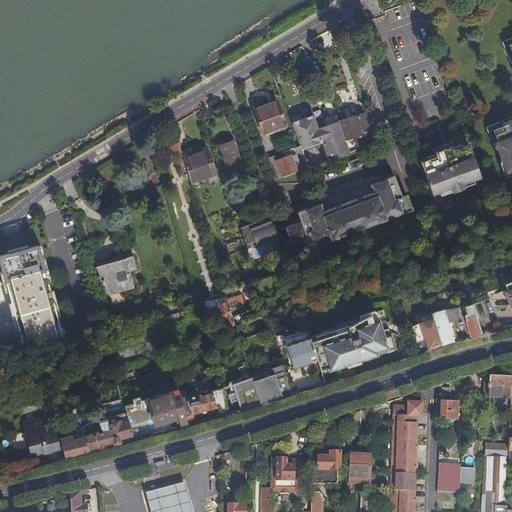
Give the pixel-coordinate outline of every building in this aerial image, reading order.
[(337,27),(342,43),(349,41),(342,21),(337,26),(337,27)] [(511,40),(503,44),(511,67),(511,66),(511,40)] [(254,111),(263,134),(276,130),(277,133),(287,130),(277,103),(254,111)] [(365,113),(338,123),(344,141),(365,133),(366,136),(372,134),(365,113)] [(303,114),(289,118),(301,151),(323,144),(318,130),(313,117),(305,120),(303,114)] [(323,144),(329,162),(349,154),(345,143),(344,141),(338,123),(318,130),(323,144)] [(503,134),(496,137),(510,173),(511,172),(511,124),(501,129),(503,134)] [(503,134),(501,129),(494,132),(496,137),(503,134)] [(276,130),(263,134),(264,138),(278,133),(277,133),(276,130)] [(241,163),(233,142),(219,147),(227,168),(241,163)] [(183,158),(178,144),(172,147),(178,170),(179,170),(186,168),(183,158)] [(433,151),(436,161),(456,153),(453,144),(433,151)] [(456,153),(436,161),(432,162),(428,161),(421,164),(424,174),(433,197),(450,190),(453,195),(466,190),(464,185),(481,179),(474,159),(469,146),(462,148),(461,152),(456,153)] [(283,159),(267,165),(274,183),(284,179),(284,178),(299,172),(296,166),(299,165),(293,150),(282,154),(283,159)] [(193,154),(183,158),(186,168),(188,174),(191,185),(208,178),(210,183),(218,180),(207,151),(194,156),(193,154)] [(424,174),(421,164),(416,166),(420,175),(424,174)] [(186,168),(179,170),(181,176),(188,174),(186,168)] [(371,187),(374,194),(374,195),(374,197),(340,209),(325,215),(324,213),(323,211),(321,206),(317,208),(312,209),(313,211),(308,213),(307,213),(307,211),(298,215),(301,223),(285,229),(286,232),(292,247),(304,243),(307,252),(407,214),(402,199),(394,178),(384,182),(385,184),(381,185),(380,183),(373,186),(371,187)] [(374,194),(324,213),(325,215),(340,209),(374,197),(374,195),(374,194)] [(402,199),(407,214),(413,212),(407,197),(402,199)] [(261,225),(240,233),(245,250),(255,246),(257,252),(278,244),(271,226),(262,229),(261,225)] [(0,257),(0,264),(25,354),(64,343),(37,247),(0,257)] [(133,257),(99,266),(108,295),(120,292),(122,296),(135,292),(131,275),(137,273),(133,257)] [(151,269),(145,271),(147,281),(154,279),(151,269)] [(226,298),(223,299),(225,304),(218,306),(220,310),(213,313),(215,320),(222,317),(223,320),(221,321),(222,323),(226,322),(227,324),(229,324),(230,327),(235,326),(233,320),(260,308),(259,305),(245,311),(244,308),(243,308),(244,311),(236,315),(234,309),(241,306),(238,299),(230,302),(234,316),(232,316),(226,298)] [(471,338),(482,335),(477,320),(473,306),(466,307),(469,316),(470,318),(465,319),(466,322),(471,338)] [(433,320),(421,324),(420,324),(421,329),(413,332),(417,344),(420,353),(454,343),(447,324),(454,322),(462,320),(458,309),(443,312),(432,315),(433,320)] [(433,320),(432,315),(432,314),(419,318),(421,324),(433,320)] [(477,320),(482,335),(496,330),(493,320),(492,320),(486,321),(485,318),(477,320)] [(460,341),(454,322),(447,324),(454,343),(460,341)] [(471,338),(466,322),(463,323),(468,339),(471,338)] [(317,361),(311,340),(287,348),(293,369),(317,361)] [(414,355),(420,353),(417,344),(411,346),(414,355)] [(240,377),(240,380),(241,383),(252,380),(250,373),(240,377)] [(261,405),(292,395),(289,387),(284,373),(253,383),(261,405)] [(334,373),(322,376),(325,384),(337,380),(334,373)] [(511,391),(511,378),(490,377),(489,398),(511,399),(511,391)] [(252,408),(261,405),(253,383),(252,380),(241,383),(240,380),(230,383),(234,396),(237,395),(242,411),(252,408)] [(451,390),(443,389),(441,420),(458,421),(458,404),(450,404),(451,390)] [(220,408),(222,416),(229,414),(223,390),(212,393),(212,394),(201,398),(200,396),(182,401),(185,412),(186,415),(191,414),(192,416),(220,408)] [(186,415),(185,412),(179,414),(172,393),(147,401),(154,423),(155,423),(157,427),(178,421),(180,420),(182,427),(189,426),(186,415)] [(394,407),(390,511),(414,511),(415,502),(413,502),(413,499),(415,499),(415,485),(414,484),(414,481),(415,480),(416,470),(414,469),(414,466),(416,466),(417,451),(415,451),(415,448),(417,446),(417,436),(416,435),(416,432),(417,432),(418,418),(418,414),(423,415),(423,404),(409,403),(409,407),(394,407)] [(79,409),(71,411),(77,434),(85,432),(79,409)] [(89,453),(135,440),(127,414),(99,421),(102,435),(86,439),(89,453)] [(191,414),(186,415),(189,426),(194,424),(192,416),(191,414)] [(47,434),(30,439),(35,458),(53,453),(47,434)] [(66,459),(83,454),(81,446),(64,450),(66,459)] [(363,452),(350,451),(349,484),(371,485),(372,456),(363,456),(363,452)] [(507,511),(508,504),(509,462),(510,452),(509,452),(497,451),(486,451),(481,511),(507,511)] [(340,470),(341,452),(331,452),(331,458),(319,458),(319,463),(313,463),(312,482),(337,482),(338,470),(340,470)] [(286,460),(271,459),(271,490),(271,492),(281,492),(281,494),(289,494),(289,492),(300,492),(300,478),(294,478),(293,465),(286,465),(286,460)] [(475,469),(461,468),(460,484),(474,485),(475,469)] [(193,511),(186,483),(147,494),(151,511),(193,511)] [(319,483),(312,483),(311,511),(322,511),(323,503),(325,500),(320,493),(319,493),(319,483)] [(270,511),(271,492),(271,490),(263,490),(262,511),(270,511)] [(82,507),(80,493),(69,496),(70,511),(87,511),(87,506),(82,507)] [(370,511),(371,496),(362,495),(361,511),(370,511)] [(245,511),(246,507),(238,507),(238,505),(236,505),(236,503),(235,502),(230,502),(229,503),(230,505),(228,505),(228,511),(245,511)]
